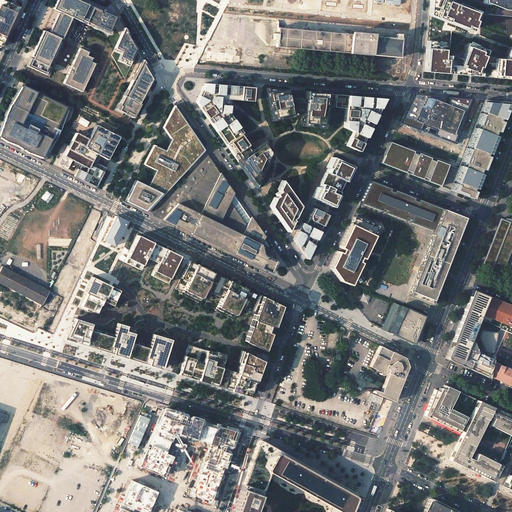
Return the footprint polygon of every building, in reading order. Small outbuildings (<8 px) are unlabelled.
[(0,0),(0,44),(21,5),(11,0),(0,0)] [(60,12),(50,34),(61,39),(71,17),(80,21),(80,19),(86,22),(93,7),(87,5),(88,3),(80,0),(56,0),(53,9),(60,12)] [(429,0),(426,38),(443,39),(442,43),(447,44),(451,25),(430,15),(435,0),(429,0)] [(469,34),(476,10),(447,0),(435,0),(430,15),(451,25),(469,34)] [(485,14),(511,16),(511,0),(472,0),(486,5),(485,14)] [(93,7),(86,22),(98,27),(97,29),(107,34),(111,24),(113,25),(114,26),(118,17),(108,12),(100,9),(99,10),(93,7)] [(403,39),(277,26),(275,47),(399,57),(403,39)] [(131,39),(124,28),(121,34),(111,56),(115,62),(122,60),(126,66),(128,67),(136,49),(131,39)] [(61,39),(50,34),(43,31),(33,52),(26,66),(49,76),(52,69),(47,66),(51,57),(53,58),(61,39)] [(443,39),(426,38),(423,72),(444,74),(445,56),(445,53),(442,53),(442,43),(443,39)] [(481,50),(463,43),(456,63),(474,69),(477,63),(479,64),(483,55),(479,53),(481,50)] [(511,47),(510,47),(506,55),(508,56),(507,60),(499,59),(499,60),(497,75),(506,76),(505,78),(511,78),(511,47)] [(88,52),(79,48),(63,83),(81,92),(94,63),(90,61),(91,58),(86,55),(88,52)] [(450,56),(445,56),(444,74),(473,76),(476,70),(474,69),(456,63),(455,62),(451,60),(451,56),(450,56)] [(476,70),(473,76),(505,78),(506,76),(497,75),(499,60),(481,59),(479,64),(477,63),(474,69),(476,70)] [(148,70),(142,60),(118,105),(120,106),(118,110),(123,113),(125,111),(133,116),(139,104),(138,103),(140,98),(142,99),(144,95),(145,93),(147,89),(153,78),(148,70)] [(237,86),(204,82),(195,102),(215,130),(232,118),(228,112),(229,107),(229,104),(230,99),(236,100),(237,86)] [(72,106),(24,83),(22,88),(0,133),(0,140),(18,149),(19,146),(20,147),(20,148),(25,151),(26,150),(27,150),(26,153),(40,160),(41,158),(46,160),(54,143),(52,141),(58,127),(61,129),(72,106)] [(253,87),(237,86),(236,100),(252,101),(253,87)] [(0,133),(22,88),(21,87),(0,130),(0,133)] [(301,90),(264,87),(264,89),(267,102),(271,121),(274,120),(289,116),(294,115),(292,111),(300,112),(301,90)] [(328,92),(301,90),(300,113),(299,125),(324,127),(327,108),(344,109),(345,95),(328,93),(328,92)] [(476,98),(411,94),(406,107),(394,130),(458,155),(480,98),(476,98)] [(382,98),(345,95),(344,109),(342,126),(344,127),(351,130),(344,144),(358,150),(360,146),(362,142),(369,126),(374,116),(382,98)] [(508,102),(483,103),(458,169),(454,167),(446,188),(470,198),(479,176),(483,166),(481,166),(484,158),(485,159),(490,146),(489,146),(490,143),(492,138),(493,139),(508,102)] [(123,200),(152,214),(175,190),(193,170),(207,155),(172,104),(160,127),(168,139),(163,150),(151,145),(141,165),(153,170),(145,186),(132,180),(123,200)] [(80,117),(77,122),(86,127),(89,122),(80,117)] [(232,118),(215,130),(236,160),(252,149),(249,144),(246,139),(244,136),(232,118)] [(119,137),(94,125),(87,138),(86,140),(109,152),(110,153),(119,137)] [(87,138),(73,132),(61,155),(82,165),(79,170),(85,173),(82,180),(96,187),(104,169),(105,168),(96,164),(100,156),(106,159),(109,152),(86,140),(87,138)] [(440,185),(448,165),(406,148),(389,142),(379,162),(404,172),(406,170),(410,172),(410,173),(440,185)] [(252,149),(236,160),(252,182),(261,163),(263,158),(266,153),(259,144),(252,149)] [(152,214),(162,220),(163,219),(271,271),(277,260),(273,250),(260,244),(264,236),(253,221),(246,226),(227,197),(234,193),(207,155),(193,170),(175,190),(152,214)] [(351,166),(332,157),(327,168),(327,169),(326,172),(325,172),(320,184),(318,187),(313,198),(331,207),(333,203),(337,195),(344,180),(345,177),(349,170),(350,167),(351,166)] [(446,188),(454,167),(448,165),(440,185),(446,188)] [(0,167),(0,175),(11,181),(14,173),(0,167)] [(462,218),(370,181),(361,202),(370,206),(401,218),(434,232),(409,295),(428,303),(430,298),(444,264),(451,245),(462,218)] [(289,195),(281,194),(279,191),(275,194),(276,196),(274,197),(273,197),(269,206),(287,232),(290,226),(297,213),(298,209),(289,195)] [(306,221),(302,219),(292,239),(305,262),(314,241),(322,225),(327,215),(325,214),(314,208),(312,208),(306,221)] [(128,222),(115,216),(102,241),(114,248),(128,222)] [(378,226),(353,216),(338,247),(341,248),(339,252),(337,251),(328,266),(339,281),(349,285),(353,278),(360,262),(357,261),(359,257),(362,258),(378,226)] [(511,246),(511,219),(505,219),(504,220),(500,219),(482,263),(492,267),(491,268),(502,272),(511,246)] [(125,261),(138,268),(144,255),(156,261),(150,274),(166,282),(179,255),(138,235),(125,261)] [(182,287),(188,290),(187,292),(203,300),(209,287),(225,295),(219,307),(222,308),(236,315),(242,303),(257,311),(248,337),(267,347),(282,303),(194,260),(182,287)] [(0,286),(42,304),(48,288),(0,268),(0,286)] [(153,366),(165,369),(174,342),(154,335),(149,349),(142,347),(140,346),(132,344),(136,330),(129,328),(119,325),(115,339),(92,331),(96,322),(102,308),(104,303),(107,304),(115,308),(121,294),(115,291),(95,281),(67,340),(153,366)] [(474,316),(482,294),(472,290),(452,341),(463,345),(467,344),(468,340),(477,318),(474,316)] [(367,303),(370,296),(362,293),(360,301),(367,303)] [(511,306),(482,294),(474,316),(477,318),(482,320),(500,328),(511,333),(511,306)] [(396,309),(392,307),(386,321),(390,323),(386,331),(412,344),(416,332),(418,328),(423,316),(398,305),(396,309)] [(463,345),(452,341),(447,354),(447,356),(447,357),(448,358),(448,359),(449,360),(489,378),(489,377),(492,361),(492,360),(473,350),(472,342),(468,340),(467,344),(463,345)] [(247,395),(259,360),(242,351),(236,371),(220,366),(224,355),(206,350),(189,345),(180,374),(247,395)] [(373,391),(372,393),(393,401),(404,373),(407,365),(404,358),(379,345),(368,366),(379,371),(379,373),(379,374),(381,374),(385,371),(387,372),(380,392),(375,390),(373,391)] [(500,364),(492,361),(489,377),(500,382),(500,383),(511,388),(511,369),(511,367),(511,355),(508,364),(506,368),(500,365),(500,364)] [(433,389),(423,415),(461,433),(477,400),(444,385),(443,389),(439,387),(438,391),(433,389)] [(511,415),(477,400),(461,433),(448,459),(492,481),(495,472),(501,459),(502,459),(508,447),(510,444),(511,439),(511,415)] [(166,411),(141,467),(166,478),(175,457),(167,454),(176,435),(198,441),(204,423),(166,411)] [(32,413),(25,427),(48,438),(55,423),(32,413)] [(190,494),(213,502),(238,433),(216,427),(190,494)] [(244,483),(261,490),(262,490),(264,489),(265,488),(270,472),(269,471),(268,470),(268,469),(268,467),(269,466),(276,453),(277,453),(278,452),(279,452),(279,453),(353,495),(355,495),(355,496),(356,495),(356,493),(355,492),(352,490),(264,440),(262,440),(261,440),(259,440),(258,441),(244,483)] [(47,478),(52,480),(62,455),(45,448),(31,483),(41,487),(43,483),(45,484),(47,478)] [(349,511),(355,496),(355,495),(353,495),(279,453),(279,452),(278,452),(277,453),(276,453),(269,466),(268,467),(268,469),(268,470),(269,471),(270,472),(330,506),(341,511),(349,511)] [(260,494),(252,511),(327,511),(330,506),(270,472),(265,488),(264,489),(262,490),(261,490),(260,494)] [(132,480),(123,504),(140,511),(151,511),(160,492),(132,480)] [(261,490),(244,483),(242,487),(232,511),(252,511),(260,494),(261,490)] [(459,511),(431,498),(430,499),(429,498),(422,511),(459,511)]
